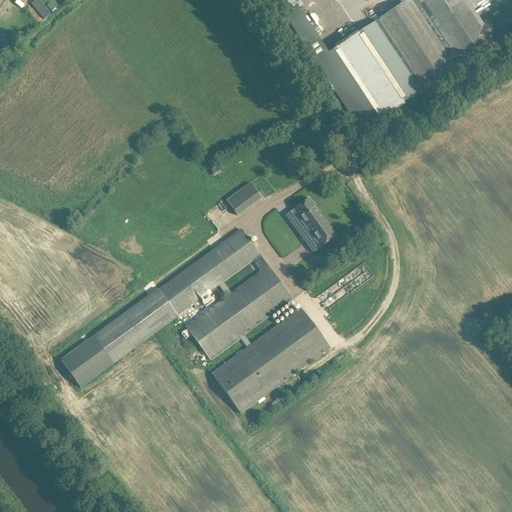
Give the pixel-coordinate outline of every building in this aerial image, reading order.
[(51,14),(38,0),(34,0),(31,3),(45,19),(51,14)] [(361,131),(458,67),(413,0),(406,0),(375,22),(395,52),(369,69),(356,48),(364,42),(359,34),(324,57),(315,62),(361,131)] [(413,0),(458,67),(511,30),(511,5),(483,25),(466,0),(413,0)] [(281,148),(287,161),(299,156),(292,143),(281,148)] [(226,201),(237,216),(261,198),(250,184),(226,201)] [(320,248),(336,236),(309,199),(292,211),(320,248)] [(266,263),(202,311),(232,351),(296,304),(266,263)] [(300,308),(235,356),(265,396),(329,348),(300,308)]
